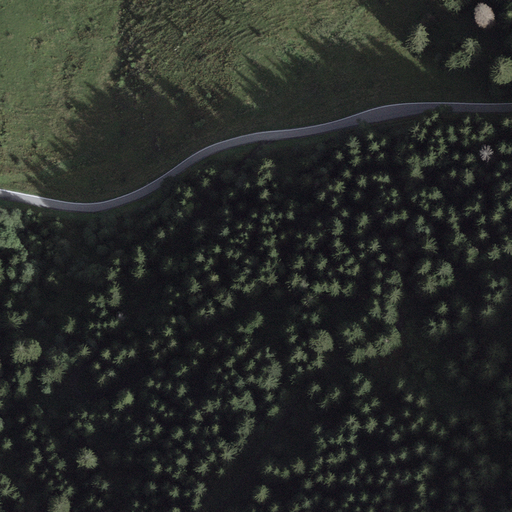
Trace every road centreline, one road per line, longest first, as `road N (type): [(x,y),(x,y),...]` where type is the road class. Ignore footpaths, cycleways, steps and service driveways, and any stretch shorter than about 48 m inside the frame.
road 1 (track): [(220,511),(296,398),(315,377),(398,326),(395,306),(360,295),(222,318),(96,398),(72,385),(141,307),(167,257),(266,135)]
road 2 (unclassified): [(0,193),(99,206),(133,197),(212,150),(266,135),(390,109),(511,107)]
